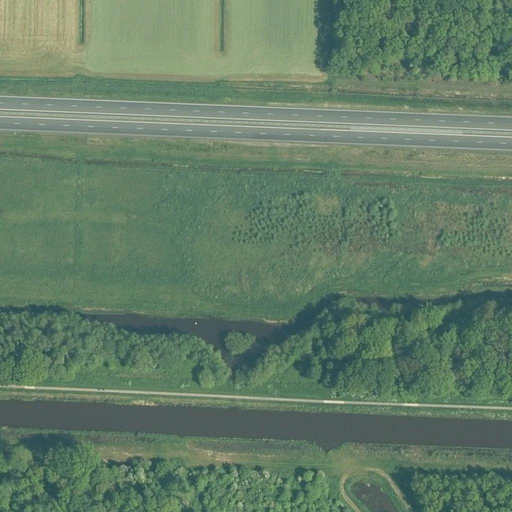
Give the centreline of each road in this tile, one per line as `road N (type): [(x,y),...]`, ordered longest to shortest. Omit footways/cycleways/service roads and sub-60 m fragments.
road 1 (trunk): [(511,124),(0,103)]
road 2 (trunk): [(0,123),(511,144)]
